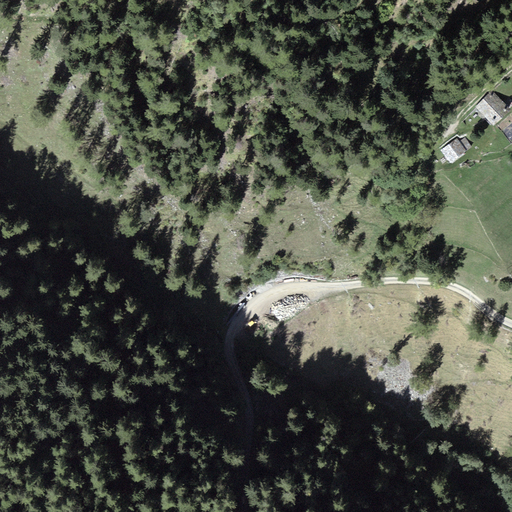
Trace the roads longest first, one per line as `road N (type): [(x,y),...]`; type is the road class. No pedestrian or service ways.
road 1 (track): [(511,321),(452,285),(384,279),(255,298),(228,349),(245,390),(248,511)]
road 2 (track): [(0,18),(285,23),(371,0)]
